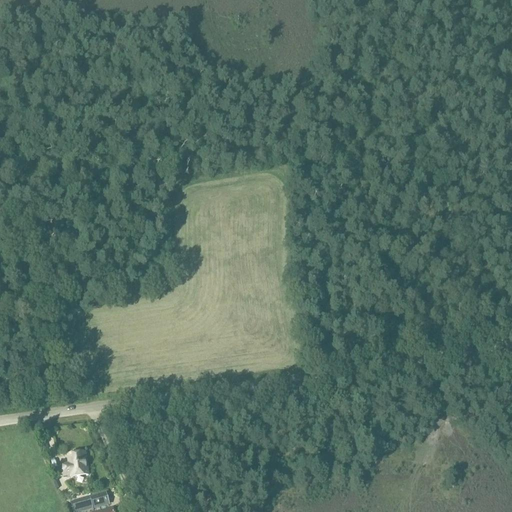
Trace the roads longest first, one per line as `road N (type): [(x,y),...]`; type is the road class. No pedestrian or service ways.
road 1 (tertiary): [(0,421),(511,347)]
road 2 (track): [(380,0),(489,351)]
